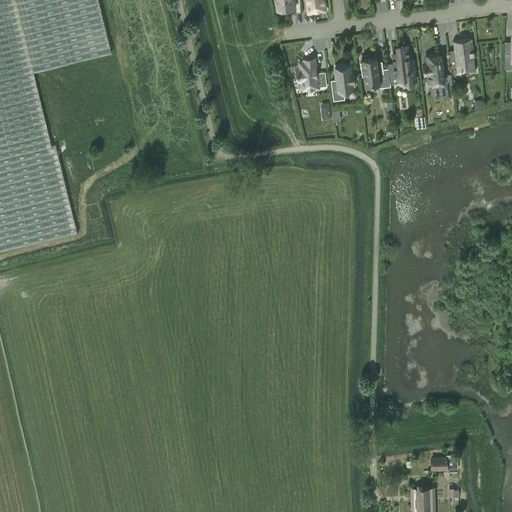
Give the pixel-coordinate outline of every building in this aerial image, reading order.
[(0,0),(0,250),(76,232),(55,145),(51,146),(33,71),(111,52),(97,0),(0,0)] [(292,0),(276,0),(278,9),(294,7),(292,0)] [(306,0),(308,11),(325,9),(323,0),(306,0)] [(459,40),(453,41),(454,53),(449,54),(450,68),(474,65),(471,38),(465,39),(459,40)] [(388,67),(389,77),(400,75),(401,82),(412,80),(416,80),(413,60),(409,60),(408,54),(407,46),(397,47),(397,53),(392,54),(393,62),(387,63),(388,67)] [(426,63),(423,63),(425,74),(428,74),(429,84),(430,84),(431,96),(443,95),(444,96),(451,95),(450,83),(444,84),(443,73),(440,54),(426,56),(426,63)] [(361,58),(362,62),(360,62),(362,76),(364,76),(365,85),(379,83),(380,87),(390,85),(388,67),(383,68),(382,60),(377,61),(376,56),(361,58)] [(300,68),(296,68),(298,80),(302,79),(302,85),(303,89),(316,87),(327,85),(325,71),(316,73),(314,60),(299,62),(300,68)] [(61,140),(91,133),(76,63),(38,72),(52,136),(60,134),(61,140)] [(334,99),(344,98),(343,90),(352,89),(352,82),(354,82),(353,72),(350,72),(350,65),(335,67),(336,79),(331,80),(334,99)] [(481,102),(473,104),(475,111),(483,109),(481,102)] [(430,456),(431,471),(458,469),(458,455),(430,456)] [(448,496),(459,496),(459,489),(455,489),(455,487),(448,487),(448,496)] [(433,511),(433,490),(416,491),(416,511),(433,511)]
